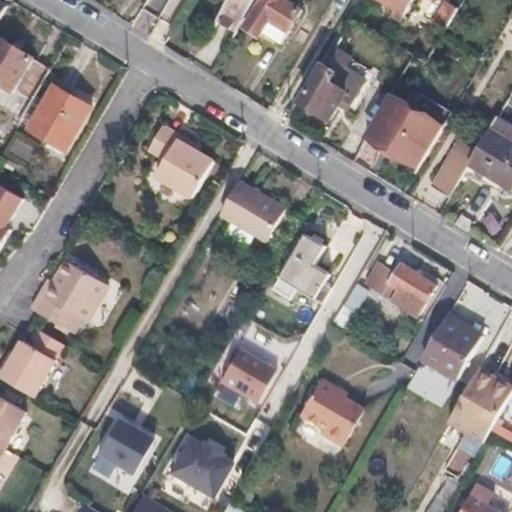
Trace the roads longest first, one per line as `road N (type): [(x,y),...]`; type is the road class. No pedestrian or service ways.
road 1 (residential): [(147,56),(511,282)]
road 2 (residential): [(0,294),(52,236),(147,56)]
